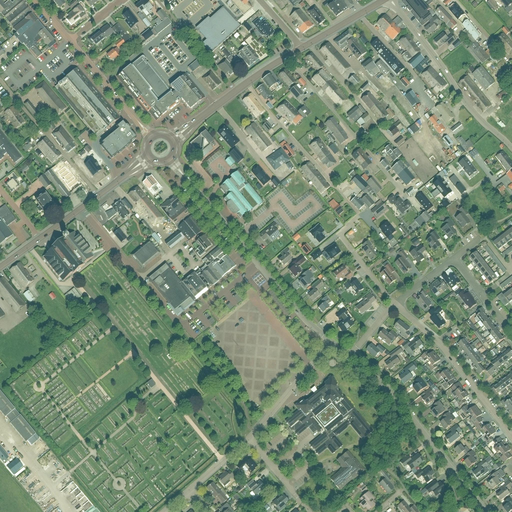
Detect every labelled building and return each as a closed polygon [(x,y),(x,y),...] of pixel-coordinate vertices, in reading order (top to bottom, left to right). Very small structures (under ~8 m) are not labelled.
[(14,29),(31,14),(19,0),(15,0),(9,6),(0,13),(3,17),(14,29)] [(52,0),(60,9),(65,4),(61,0),(52,0)] [(152,9),(145,0),(144,0),(140,3),(149,14),(152,12),(151,10),(152,9)] [(252,9),(244,0),(217,0),(224,7),(200,28),(208,38),(201,45),(210,54),(241,27),(241,26),(240,27),(236,23),(252,9)] [(335,0),(327,6),(330,9),(336,17),(343,12),(347,8),(348,10),(353,6),(348,0),(335,0)] [(432,18),(427,12),(429,10),(421,0),(402,0),(401,1),(407,9),(410,13),(410,12),(422,27),(432,18)] [(511,10),(511,3),(509,0),(499,0),(507,9),(509,8),(511,11),(511,10)] [(4,6),(0,1),(0,13),(9,6),(6,3),(4,6)] [(71,10),(77,4),(74,1),(68,6),(71,10)] [(150,16),(149,14),(140,3),(135,7),(140,13),(142,11),(146,16),(147,18),(150,16)] [(466,30),(475,41),(481,36),(467,20),(469,19),(456,4),(449,10),(462,25),(466,30)] [(71,25),(80,18),(79,17),(84,12),(79,6),(73,11),(74,13),(67,20),(71,25)] [(317,10),(314,7),(308,13),(316,22),(319,25),(325,20),(320,14),(320,13),(317,10)] [(457,25),(441,7),(436,12),(443,20),(443,21),(447,25),(452,30),(457,25)] [(162,22),(167,18),(161,10),(156,14),(162,22)] [(312,25),(299,10),(290,17),(296,25),(297,24),(299,26),(297,27),(302,34),(313,25),(313,24),(312,25)] [(138,23),(129,12),(127,14),(126,13),(122,16),(125,19),(126,19),(128,22),(126,23),(131,29),(138,23)] [(22,46),(23,45),(43,28),(38,22),(38,21),(32,14),(31,14),(14,29),(13,30),(16,34),(13,36),(22,46)] [(391,22),(388,20),(389,19),(385,15),(376,23),(380,28),(392,41),(402,31),(406,27),(400,21),(401,20),(398,17),(393,22),(392,21),(391,22)] [(429,35),(437,28),(439,26),(437,24),(440,22),(436,16),(429,22),(431,25),(425,30),(429,35)] [(147,28),(151,25),(145,19),(142,21),(147,28)] [(263,25),(258,20),(253,24),(258,30),(258,29),(261,32),(260,33),(260,34),(261,36),(263,36),(264,35),(267,39),(270,36),(271,36),(273,35),(273,34),(273,33),(270,29),(268,27),(265,23),(263,25)] [(121,39),(126,34),(118,24),(111,29),(118,38),(119,37),(121,39)] [(102,32),(106,38),(113,33),(107,25),(100,31),(102,32)] [(136,37),(142,33),(137,27),(132,30),(136,37)] [(43,28),(23,45),(36,60),(55,43),(53,41),(53,40),(44,29),(43,28)] [(155,37),(157,35),(153,29),(151,31),(149,29),(140,36),(145,41),(153,35),(155,37)] [(475,41),(466,30),(463,32),(467,37),(466,38),(473,46),(476,49),(475,51),(471,47),(467,50),(480,66),(490,58),(493,62),(496,61),(498,63),(502,59),(492,47),(485,53),(480,46),(475,41)] [(348,31),(334,42),(341,51),(346,46),(357,60),(366,53),(356,40),(355,41),(353,38),(348,31)] [(95,46),(106,38),(102,32),(100,34),(99,33),(96,35),(95,35),(88,40),(92,44),(93,43),(95,46)] [(126,34),(121,39),(121,40),(115,45),(117,49),(130,38),(127,35),(126,34)] [(447,38),(443,34),(434,41),(435,42),(435,43),(436,44),(437,44),(440,48),(445,43),(448,47),(456,41),(451,35),(447,38)] [(511,43),(504,34),(495,41),(500,48),(502,46),(510,55),(511,54),(511,43)] [(412,57),(420,51),(407,35),(399,41),(412,57)] [(385,65),(394,57),(389,52),(387,52),(385,50),(386,49),(377,39),(370,45),(379,55),(377,56),(385,65)] [(350,68),(328,43),(320,51),(324,56),(325,55),(327,57),(326,58),(341,75),(350,68)] [(248,47),(246,45),(244,47),(245,48),(239,53),(240,54),(237,56),(239,58),(241,57),(249,67),(258,59),(248,47)] [(122,56),(116,49),(113,51),(107,56),(111,60),(114,58),(116,61),(122,56)] [(222,52),(228,59),(231,56),(225,49),(222,52)] [(406,62),(411,58),(407,52),(402,57),(406,62)] [(317,71),(323,66),(311,53),(306,58),(317,71)] [(414,69),(422,62),(420,60),(422,58),(418,54),(408,64),(411,68),(413,67),(414,69)] [(171,93),(141,57),(117,76),(147,112),(148,112),(156,121),(180,102),(179,101),(181,100),(189,110),(203,99),(193,87),(194,86),(193,84),(192,85),(183,75),(170,87),(173,91),(171,93)] [(394,57),(385,65),(393,74),(395,76),(404,69),(402,66),(394,57)] [(230,76),(235,71),(224,60),(217,66),(225,75),(227,73),(230,76)] [(366,72),(371,78),(379,72),(369,60),(361,66),(366,72)] [(385,76),(389,72),(380,61),(375,66),(385,76)] [(415,69),(419,74),(424,70),(419,65),(415,69)] [(440,79),(438,77),(438,76),(431,68),(430,67),(421,75),(434,88),(433,89),(437,94),(446,85),(441,79),(440,79)] [(485,91),(495,83),(482,67),(472,75),(485,91)] [(119,118),(77,69),(55,88),(97,138),(120,119),(119,118)] [(288,88),(295,82),(293,80),(285,70),(278,75),(286,85),(288,88)] [(335,86),(330,81),(330,80),(322,70),(312,79),(318,86),(319,86),(321,88),(321,89),(323,92),(324,92),(339,108),(348,100),(343,95),(344,93),(340,88),(339,89),(336,85),(335,86)] [(221,84),(210,72),(202,78),(207,84),(208,84),(210,86),(209,87),(213,91),(221,84)] [(279,86),(270,74),(262,80),(269,89),(273,86),(275,89),(276,88),(278,90),(280,88),(279,86)] [(354,87),(360,82),(354,75),(348,80),(354,87)] [(492,106),(468,76),(458,84),(463,89),(464,89),(466,91),(465,92),(468,96),(470,98),(473,102),(474,101),(476,104),(476,105),(482,112),(483,113),(484,112),(492,106)] [(404,77),(400,80),(405,87),(409,83),(404,77)] [(303,87),(306,84),(301,78),(298,80),(303,87)] [(511,93),(511,89),(509,86),(510,85),(506,80),(501,84),(505,89),(496,96),(501,103),(511,93)] [(66,109),(43,82),(35,90),(38,94),(38,96),(43,102),(43,101),(45,104),(44,104),(48,109),(50,108),(52,110),(51,111),(56,117),(66,109)] [(369,90),(371,88),(366,83),(360,89),(363,92),(367,88),(369,90)] [(271,96),(262,85),(256,90),(265,101),(268,98),(271,101),(273,99),(271,96)] [(297,100),(303,94),(295,86),(289,91),(297,100)] [(418,102),(410,92),(404,97),(412,107),(418,102)] [(370,110),(378,103),(369,93),(361,100),(364,104),(365,103),(367,106),(366,106),(370,110)] [(248,108),(256,102),(256,101),(255,102),(253,99),(254,98),(251,94),(242,101),(248,108)] [(256,102),(248,108),(249,110),(250,109),(257,118),(264,112),(256,102)] [(301,117),(285,102),(277,109),(283,116),(285,114),(287,116),(286,117),(291,122),(292,121),(294,124),(301,117)] [(378,103),(370,110),(369,111),(373,115),(374,114),(376,116),(376,118),(379,122),(388,115),(392,119),(395,116),(389,108),(385,112),(378,103)] [(444,106),(442,103),(435,108),(442,117),(440,118),(445,124),(454,117),(451,113),(450,114),(446,109),(447,108),(445,105),(444,106)] [(308,115),(310,113),(304,106),(301,109),(298,113),(304,119),(308,115)] [(364,115),(366,113),(360,106),(358,107),(364,115)] [(13,107),(4,113),(9,120),(12,124),(11,124),(15,130),(24,123),(20,118),(19,119),(17,116),(18,115),(13,107)] [(363,115),(356,107),(347,115),(354,123),(363,115)] [(375,135),(379,133),(377,131),(379,129),(370,120),(366,114),(356,122),(361,127),(361,128),(370,137),(374,133),(375,135)] [(439,134),(445,130),(434,116),(428,120),(433,126),(432,126),(439,134)] [(337,126),(336,124),(337,123),(333,118),(325,124),(332,134),(340,145),(348,139),(346,137),(347,136),(338,125),(337,126)] [(393,136),(403,127),(398,121),(388,130),(393,136)] [(126,126),(123,123),(113,131),(116,135),(101,147),(111,159),(113,158),(114,158),(120,153),(120,154),(129,146),(135,140),(134,140),(136,138),(134,136),(135,136),(127,126),(126,126)] [(272,145),(254,123),(244,130),(249,136),(250,136),(252,138),(251,139),(256,146),(258,145),(260,148),(259,149),(262,153),(272,145)] [(268,133),(272,129),(267,123),(262,127),(268,133)] [(419,130),(414,124),(408,129),(413,135),(419,130)] [(454,136),(463,129),(459,124),(450,131),(454,136)] [(73,142),(61,127),(54,133),(52,135),(55,138),(55,137),(57,140),(56,140),(61,146),(61,145),(63,148),(62,148),(64,150),(65,148),(69,153),(75,147),(72,143),(73,142)] [(231,132),(226,127),(218,133),(231,148),(239,142),(232,134),(230,132),(231,132)] [(21,157),(0,131),(0,160),(4,157),(3,156),(6,153),(14,163),(21,157)] [(212,144),(211,144),(214,142),(206,133),(203,133),(191,143),(191,146),(201,158),(204,158),(213,151),(211,148),(212,148),(213,148),(214,148),(215,148),(215,147),(215,146),(215,145),(214,145),(214,144),(213,144),(212,144)] [(281,133),(275,139),(279,143),(283,139),(284,141),(287,139),(281,133)] [(332,143),(335,140),(330,134),(327,137),(332,143)] [(448,147),(453,144),(447,136),(442,139),(448,147)] [(460,145),(465,152),(469,149),(473,145),(469,140),(465,143),(461,137),(460,138),(458,137),(456,139),(457,141),(456,141),(460,145)] [(55,149),(52,145),(51,145),(49,143),(45,138),(37,146),(52,163),(61,156),(55,149)] [(397,147),(404,142),(400,138),(394,143),(397,147)] [(328,169),(336,163),(319,139),(310,146),(318,158),(317,158),(323,165),(324,165),(328,169)] [(289,158),(294,155),(287,145),(282,148),(289,158)] [(332,145),(328,149),(339,160),(343,157),(332,145)] [(393,152),(388,146),(385,149),(387,152),(386,153),(393,161),(401,155),(396,150),(393,152)] [(87,147),(80,152),(84,158),(92,153),(87,147)] [(287,157),(281,149),(277,151),(266,160),(274,171),(281,167),(278,164),(281,162),(283,165),(288,161),(286,158),(287,157)] [(371,164),(363,154),(363,153),(360,149),(351,156),(354,159),(355,159),(364,170),(371,164)] [(240,157),(236,152),(234,150),(229,155),(231,157),(235,162),(240,157)] [(505,155),(503,152),(496,157),(509,173),(511,170),(511,162),(508,159),(507,159),(505,156),(506,155),(505,155)] [(230,167),(235,163),(230,157),(225,161),(230,167)] [(476,171),(465,158),(458,164),(464,170),(465,170),(466,172),(465,172),(469,177),(476,171)] [(94,159),(86,165),(94,175),(101,170),(99,166),(100,166),(97,163),(94,159)] [(385,169),(390,165),(385,159),(380,164),(385,169)] [(310,181),(319,175),(317,172),(316,173),(314,171),(315,170),(309,162),(300,169),(303,173),(306,176),(310,181)] [(398,178),(407,170),(400,162),(391,169),(398,178)] [(67,185),(72,192),(80,185),(81,184),(79,182),(78,183),(75,179),(76,179),(69,171),(69,172),(65,167),(58,172),(59,175),(60,176),(57,178),(52,172),(46,177),(61,195),(67,190),(64,187),(67,185)] [(264,173),(259,167),(252,173),(263,186),(270,181),(267,176),(266,176),(264,174),(264,173)] [(348,174),(352,178),(357,174),(352,170),(348,174)] [(407,170),(398,178),(406,186),(414,179),(407,170)] [(248,184),(241,175),(237,171),(230,177),(231,178),(228,181),(228,180),(227,180),(219,187),(225,194),(227,197),(225,198),(224,200),(228,205),(227,205),(227,206),(228,208),(228,209),(229,211),(230,212),(232,213),(233,213),(234,214),(235,213),(234,213),(235,213),(239,219),(244,215),(245,216),(255,207),(258,205),(258,206),(263,202),(259,198),(248,184)] [(13,173),(8,178),(10,181),(5,185),(11,193),(14,190),(15,191),(16,189),(19,187),(15,181),(18,179),(13,173)] [(45,189),(51,185),(44,175),(38,179),(45,189)] [(310,181),(321,194),(329,187),(328,185),(326,185),(324,183),(326,182),(319,175),(310,181)] [(335,183),(338,180),(334,175),(330,177),(335,183)] [(372,190),(357,175),(351,181),(365,194),(367,194),(372,190)] [(154,179),(146,178),(145,180),(146,180),(142,183),(153,197),(162,189),(154,179)] [(275,178),(271,182),(276,188),(281,184),(275,178)] [(439,180),(433,185),(436,189),(434,191),(436,193),(445,186),(439,180)] [(466,191),(459,183),(455,187),(461,195),(466,191)] [(376,194),(381,191),(377,186),(372,190),(376,194)] [(445,186),(436,193),(437,196),(440,194),(443,198),(450,193),(445,186)] [(164,219),(144,195),(137,187),(128,195),(134,202),(135,202),(137,204),(136,205),(145,217),(147,216),(149,218),(148,220),(151,223),(152,223),(156,226),(164,219)] [(415,193),(411,188),(406,193),(409,197),(415,193)] [(48,210),(50,208),(54,205),(51,201),(43,191),(39,194),(41,197),(35,201),(39,206),(37,208),(39,213),(42,211),(44,213),(47,210),(48,210)] [(426,212),(433,207),(422,193),(415,199),(426,212)] [(369,209),(374,204),(366,195),(361,200),(369,209)] [(397,200),(393,196),(388,200),(392,205),(393,204),(402,214),(408,209),(411,206),(407,202),(404,204),(399,198),(397,200)] [(165,220),(166,221),(184,208),(183,208),(178,203),(179,202),(174,197),(168,202),(167,201),(159,207),(161,209),(159,210),(165,217),(166,216),(168,218),(165,220)] [(358,201),(355,198),(350,203),(359,211),(364,206),(359,200),(358,201)] [(117,213),(124,207),(120,201),(112,208),(116,213),(117,213)] [(450,205),(446,201),(440,206),(444,210),(450,205)] [(337,216),(343,211),(337,203),(331,207),(337,216)] [(382,203),(371,211),(377,219),(387,210),(382,203)] [(1,208),(0,209),(0,218),(1,221),(11,213),(5,206),(5,205),(1,208)] [(124,207),(117,213),(123,220),(129,214),(124,207)] [(463,229),(466,226),(469,223),(465,217),(468,214),(462,207),(458,211),(461,214),(455,219),(463,229)] [(171,222),(177,228),(188,219),(191,217),(184,208),(166,221),(169,224),(171,222)] [(431,219),(426,212),(421,216),(426,223),(431,219)] [(0,218),(0,245),(13,236),(6,227),(16,220),(11,213),(1,221),(0,218)] [(185,238),(188,242),(202,231),(191,217),(188,219),(177,228),(180,232),(185,238)] [(423,225),(425,223),(420,217),(417,219),(423,225)] [(448,240),(452,237),(452,236),(455,234),(451,228),(454,226),(448,219),(444,223),(446,226),(441,230),(448,240)] [(156,235),(143,221),(140,223),(153,238),(157,243),(159,246),(162,243),(161,241),(156,235)] [(416,221),(409,225),(412,230),(419,226),(416,221)] [(395,232),(387,223),(380,229),(385,235),(384,236),(387,239),(395,232)] [(272,242),(280,236),(275,231),(278,229),(274,224),(259,236),(263,241),(268,237),(272,242)] [(323,232),(318,225),(309,233),(314,240),(315,239),(319,244),(325,238),(321,234),(323,232)] [(409,236),(402,227),(400,229),(406,237),(407,236),(408,237),(409,236)] [(121,243),(127,238),(119,229),(113,234),(121,243)] [(78,237),(74,232),(68,237),(66,234),(62,237),(63,238),(59,241),(58,240),(56,242),(54,244),(55,245),(51,248),(52,249),(46,253),(47,254),(42,257),(46,262),(46,263),(58,278),(59,278),(62,282),(72,274),(72,275),(85,265),(84,264),(93,257),(90,253),(91,252),(79,236),(78,237)] [(170,249),(185,238),(180,232),(165,243),(170,249)] [(436,241),(439,238),(434,232),(429,236),(431,238),(430,239),(428,238),(427,240),(426,241),(434,251),(440,246),(436,241)] [(501,237),(507,244),(511,241),(506,233),(501,237)] [(201,235),(197,238),(199,240),(196,243),(199,247),(193,252),(200,260),(215,247),(205,235),(203,237),(201,235)] [(503,247),(507,244),(501,237),(497,240),(503,247)] [(414,248),(420,244),(416,239),(411,243),(414,248)] [(498,251),(503,247),(497,240),(492,243),(498,251)] [(142,269),(160,254),(149,241),(131,256),(142,269)] [(369,260),(376,256),(370,248),(372,246),(368,241),(362,246),(364,249),(362,251),(369,260)] [(301,249),(306,255),(311,251),(306,245),(301,249)] [(340,252),(334,245),(328,250),(327,249),(324,252),(331,260),(340,252)] [(425,251),(421,246),(416,249),(409,254),(417,264),(424,259),(420,254),(425,251)] [(212,273),(218,281),(222,278),(236,267),(226,255),(226,256),(223,253),(224,253),(219,247),(202,261),(203,263),(207,260),(210,264),(207,267),(212,273)] [(283,267),(291,260),(288,257),(291,255),(286,249),(280,254),(282,258),(278,261),(283,267)] [(318,250),(310,256),(314,261),(322,255),(318,250)] [(404,274),(411,269),(404,260),(407,258),(402,251),(398,254),(401,258),(395,263),(404,274)] [(472,263),(480,257),(476,253),(469,258),(472,263)] [(302,257),(290,266),(292,269),(289,271),(292,275),(292,276),(291,277),(293,278),(294,278),(295,278),(301,273),(297,268),(306,262),(302,257)] [(476,267),(483,261),(480,257),(472,263),(476,267)] [(479,272),(487,266),(483,261),(476,267),(479,272)] [(24,271),(22,268),(23,267),(20,263),(10,270),(13,274),(13,275),(24,288),(33,281),(31,278),(30,278),(28,276),(29,275),(25,270),(24,271)] [(182,283),(166,263),(147,278),(148,280),(148,279),(150,281),(177,315),(179,313),(180,314),(184,310),(183,310),(196,300),(182,283)] [(380,274),(389,285),(396,280),(391,274),(394,272),(387,263),(383,266),(385,270),(380,274)] [(347,281),(352,277),(346,269),(347,268),(345,264),(339,268),(339,269),(333,274),(338,280),(341,278),(342,279),(344,278),(347,281)] [(212,273),(207,267),(206,265),(200,270),(213,285),(218,281),(212,273)] [(483,276),(490,270),(487,266),(479,272),(483,276)] [(194,273),(195,274),(201,282),(207,290),(213,285),(200,270),(199,269),(197,271),(198,272),(196,273),(195,272),(194,273)] [(486,280),(494,275),(490,270),(483,276),(486,280)] [(304,290),(311,284),(308,281),(313,277),(308,271),(300,277),(303,280),(299,283),(304,290)] [(182,283),(196,300),(207,290),(201,282),(195,274),(194,273),(182,283)] [(446,274),(442,278),(451,290),(460,283),(454,274),(449,278),(446,274)] [(494,275),(486,280),(490,285),(497,279),(494,275)] [(259,276),(253,282),(259,287),(265,281),(259,276)] [(25,305),(2,277),(0,279),(0,291),(0,293),(9,304),(10,304),(13,306),(12,308),(16,313),(25,305)] [(363,289),(356,280),(351,284),(349,282),(343,286),(347,290),(351,287),(356,294),(363,289)] [(437,281),(434,284),(429,288),(434,295),(442,290),(443,292),(448,288),(441,280),(438,282),(437,281)] [(312,302),(319,296),(316,292),(322,286),(319,282),(311,288),(313,291),(307,296),(312,302)] [(74,288),(64,296),(71,305),(81,297),(74,288)] [(30,303),(35,299),(28,291),(23,294),(30,303)] [(424,311),(431,306),(425,298),(428,296),(424,291),(421,294),(422,296),(416,300),(424,311)] [(466,295),(464,292),(458,296),(467,307),(467,306),(470,309),(476,305),(472,300),(473,299),(468,293),(466,295)] [(506,306),(511,301),(511,298),(507,293),(503,296),(502,294),(497,298),(499,301),(500,301),(504,307),(506,306)] [(367,310),(371,307),(370,305),(375,301),(369,294),(362,299),(364,301),(355,308),(361,315),(367,310)] [(322,314),(329,308),(327,305),(331,302),(326,296),(320,301),(323,304),(318,308),(322,314)] [(442,311),(438,307),(435,310),(434,309),(429,313),(433,318),(431,320),(434,324),(434,323),(439,329),(441,327),(442,328),(445,325),(445,324),(440,317),(441,317),(438,314),(442,311)] [(480,322),(486,317),(484,314),(486,313),(482,308),(477,312),(479,315),(476,317),(480,322)] [(348,319),(345,316),(347,315),(343,310),(336,316),(339,321),(340,320),(343,323),(337,327),(342,334),(353,325),(348,318),(348,319)] [(483,326),(491,320),(489,318),(488,319),(486,317),(480,322),(483,326)] [(487,331),(493,326),(491,323),(492,322),(491,320),(483,326),(487,331)] [(405,326),(399,321),(395,327),(401,333),(400,334),(406,339),(410,335),(407,332),(410,329),(406,326),(405,326)] [(490,335),(498,329),(496,327),(495,328),(493,326),(487,331),(490,335)] [(494,340),(500,335),(498,332),(500,331),(498,329),(490,335),(494,340)] [(389,335),(384,330),(378,336),(389,346),(393,340),(395,342),(398,337),(392,332),(389,335)] [(500,335),(494,340),(496,343),(494,344),(496,346),(498,344),(497,344),(505,338),(503,336),(502,337),(500,335)] [(460,350),(468,344),(466,341),(463,337),(456,341),(458,344),(457,344),(459,347),(458,348),(460,350)] [(422,345),(417,338),(409,344),(407,341),(402,346),(410,357),(414,354),(413,352),(422,345)] [(464,354),(474,346),(472,344),(470,346),(468,344),(460,350),(461,352),(462,351),(464,354)] [(377,349),(372,345),(367,351),(375,358),(380,353),(382,355),(385,351),(379,346),(377,349)] [(467,359),(474,353),(472,351),(476,348),(474,346),(464,354),(466,356),(465,357),(467,359)] [(390,371),(400,363),(396,357),(403,352),(400,348),(389,355),(392,359),(385,364),(390,371)] [(502,350),(510,360),(511,357),(511,352),(510,350),(507,352),(505,348),(502,350)] [(507,362),(510,360),(502,350),(500,351),(503,355),(501,357),(506,364),(508,363),(507,362)] [(429,362),(437,356),(433,352),(430,354),(429,352),(421,357),(425,362),(427,360),(429,362)] [(481,355),(480,353),(476,356),(474,353),(467,359),(468,361),(469,360),(471,363),(481,355)] [(481,355),(471,363),(473,365),(472,366),(474,368),(479,364),(481,363),(479,360),(483,357),(481,355)] [(506,364),(501,357),(498,359),(495,355),(493,357),(501,367),(503,365),(504,366),(506,364)] [(437,356),(429,362),(431,364),(429,366),(432,371),(437,367),(435,365),(440,361),(437,356)] [(498,368),(501,367),(493,357),(491,359),(494,362),(491,364),(493,366),(497,371),(499,370),(498,368)] [(404,385),(413,378),(409,374),(416,369),(412,364),(404,370),(406,373),(399,378),(404,385)] [(482,368),(479,364),(474,368),(479,375),(485,371),(486,367),(484,367),(482,368)] [(490,377),(497,371),(493,366),(489,369),(487,367),(486,367),(485,371),(490,377)] [(443,380),(451,374),(448,370),(442,374),(440,372),(436,375),(439,380),(441,378),(443,380)] [(455,379),(451,374),(443,380),(445,383),(442,385),(446,391),(450,387),(449,386),(454,383),(453,380),(455,379)] [(321,435),(309,445),(310,447),(310,448),(311,448),(316,453),(316,454),(317,455),(318,456),(327,449),(332,455),(333,454),(334,454),(335,453),(340,448),(341,448),(341,447),(342,446),(336,438),(336,437),(338,435),(338,436),(347,428),(349,426),(350,426),(362,441),(363,439),(364,440),(365,438),(370,434),(371,434),(371,433),(373,432),(358,414),(357,414),(353,409),(354,409),(340,392),(339,392),(337,390),(336,388),(336,386),(337,385),(331,378),(329,378),(323,383),(324,384),(324,386),(316,392),(315,392),(316,391),(314,389),(312,390),(314,393),(314,392),(315,393),(305,401),(303,401),(302,400),(295,406),(299,410),(285,422),(286,423),(286,424),(287,424),(295,434),(295,435),(296,435),(297,437),(311,425),(318,434),(319,433),(321,435)] [(418,394),(425,388),(423,385),(425,384),(420,378),(414,383),(416,386),(413,388),(418,394)] [(511,388),(511,384),(506,378),(504,379),(503,378),(501,380),(507,387),(509,385),(511,389),(511,388)] [(151,389),(153,387),(156,385),(151,380),(147,384),(148,385),(146,386),(149,389),(150,388),(151,389)] [(504,389),(507,387),(501,380),(499,381),(500,383),(497,385),(505,394),(504,395),(505,397),(507,395),(506,393),(507,393),(504,389)] [(463,394),(461,391),(464,389),(459,383),(451,389),(455,393),(452,395),(455,400),(456,400),(458,398),(463,394)] [(437,389),(434,385),(430,389),(423,394),(425,397),(422,400),(427,406),(434,400),(432,398),(434,396),(435,395),(433,393),(437,389)] [(503,396),(504,395),(505,394),(497,385),(495,386),(494,385),(489,389),(493,393),(495,392),(498,394),(500,392),(503,396)] [(0,411),(5,418),(6,417),(11,423),(10,424),(23,439),(26,443),(36,434),(33,430),(20,416),(15,410),(15,409),(0,391),(0,411)] [(458,398),(456,400),(457,402),(458,403),(458,404),(460,407),(466,403),(464,400),(469,397),(465,392),(463,394),(458,398)] [(507,409),(511,405),(511,398),(510,400),(507,402),(505,399),(501,403),(504,408),(505,407),(507,409)] [(436,418),(445,412),(443,409),(444,408),(439,402),(433,406),(436,409),(431,412),(436,418)] [(471,417),(479,411),(475,406),(470,410),(466,406),(462,409),(467,416),(469,414),(471,417)] [(482,415),(479,411),(471,417),(472,418),(469,420),(474,425),(475,427),(480,423),(483,421),(480,417),(482,415)] [(445,420),(441,424),(446,430),(452,426),(449,422),(452,420),(453,422),(456,419),(452,414),(451,416),(450,415),(449,413),(443,417),(445,420)] [(484,428),(480,423),(475,427),(483,436),(485,435),(485,434),(493,428),(489,424),(484,428)] [(451,445),(460,438),(458,435),(462,432),(457,426),(450,431),(452,433),(446,438),(451,445)] [(490,437),(494,435),(496,433),(493,428),(485,434),(485,435),(487,437),(484,439),(488,443),(492,440),(490,437)] [(505,448),(503,445),(506,443),(503,440),(502,441),(500,438),(494,442),(497,447),(494,449),(497,454),(500,452),(505,448)] [(454,449),(460,456),(466,451),(468,454),(475,448),(471,442),(466,446),(464,442),(454,449)] [(500,452),(502,454),(499,457),(504,463),(511,457),(508,453),(511,450),(507,446),(505,448),(500,452)] [(9,458),(0,447),(0,459),(3,463),(9,458)] [(469,468),(477,462),(474,458),(476,456),(472,451),(465,457),(468,460),(464,462),(469,468)] [(354,460),(347,452),(337,461),(340,465),(340,466),(342,469),(339,471),(340,472),(330,480),(339,490),(352,479),(353,480),(364,471),(355,459),(354,460)] [(423,461),(418,454),(410,460),(408,457),(400,462),(404,467),(407,465),(411,471),(417,466),(423,461)] [(16,459),(7,467),(14,475),(23,467),(16,459)] [(243,459),(235,466),(239,471),(243,468),(246,472),(247,471),(250,474),(255,470),(254,469),(257,467),(251,459),(246,463),(243,459)] [(477,479),(485,473),(483,469),(488,465),(484,461),(477,467),(479,469),(473,473),(477,479)] [(433,474),(429,468),(422,473),(420,470),(414,475),(418,479),(421,476),(426,483),(432,479),(430,477),(433,474)] [(387,493),(393,488),(388,482),(391,480),(382,470),(379,473),(386,480),(380,485),(387,493)] [(492,490),(497,487),(500,484),(498,481),(505,476),(501,470),(490,478),(492,481),(488,485),(492,490)] [(234,477),(229,471),(227,474),(225,472),(218,479),(222,485),(224,487),(230,482),(228,480),(230,478),(231,480),(234,477)] [(405,481),(415,474),(413,471),(412,472),(407,476),(406,475),(402,478),(405,481)] [(255,485),(253,482),(251,480),(246,485),(244,487),(245,488),(247,486),(252,492),(255,496),(258,494),(261,491),(261,490),(264,487),(259,482),(255,485)] [(501,501),(509,495),(507,491),(511,487),(511,485),(509,481),(499,489),(501,492),(497,496),(501,501)] [(219,491),(212,483),(206,488),(214,498),(217,496),(223,503),(227,500),(220,491),(219,491)] [(362,492),(366,488),(362,483),(359,485),(357,487),(358,489),(359,488),(362,492)] [(433,488),(430,485),(425,489),(429,494),(431,492),(435,496),(445,489),(440,483),(435,487),(435,486),(433,488)] [(369,510),(375,505),(372,502),(375,499),(369,492),(360,499),(362,503),(360,505),(363,509),(366,507),(369,510)] [(276,507),(274,509),(276,511),(278,511),(285,506),(283,503),(287,500),(282,495),(272,503),(276,507)] [(506,511),(509,511),(511,510),(511,500),(510,498),(504,503),(506,506),(503,508),(506,511)] [(410,509),(403,502),(397,507),(401,511),(417,511),(413,507),(410,509)]
